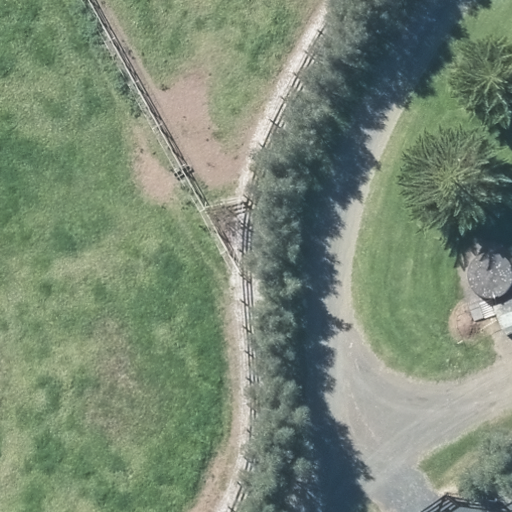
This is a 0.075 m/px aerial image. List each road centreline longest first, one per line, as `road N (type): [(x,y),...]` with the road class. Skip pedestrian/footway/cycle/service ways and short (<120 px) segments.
road 1 (track): [(473,0),(354,127),(323,227),(315,380),(299,476),(276,511)]
road 2 (track): [(299,476),(511,379)]
